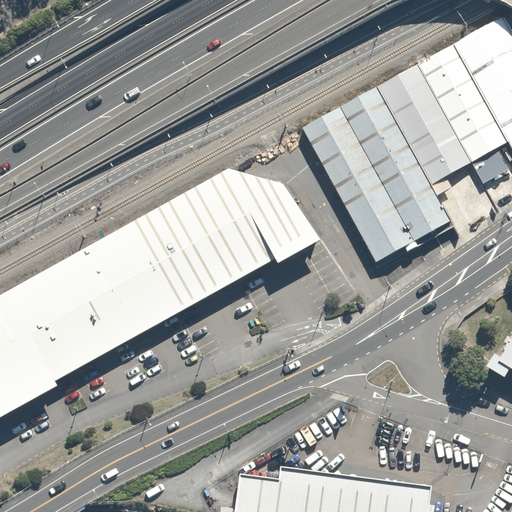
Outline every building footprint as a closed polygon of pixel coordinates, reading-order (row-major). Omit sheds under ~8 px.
[(511,65),(488,23),(442,48),(495,142),(507,164),(511,160),(511,65)] [(442,48),(404,69),(456,163),(495,142),(442,48)] [(404,69),(362,92),(416,189),(458,166),(456,163),(404,69)] [(362,92),(291,131),(365,265),(436,225),(416,189),(362,92)] [(301,250),(320,239),(282,183),(227,168),(176,197),(226,286),(275,258),(278,263),(301,250)] [(191,305),(226,286),(176,197),(80,251),(128,340),(191,305)] [(80,251),(0,295),(0,417),(28,402),(58,386),(55,381),(128,340),(80,251)] [(511,337),(499,360),(511,368),(511,337)] [(240,478),(235,511),(428,511),(431,489),(281,471),(280,482),(240,478)]
